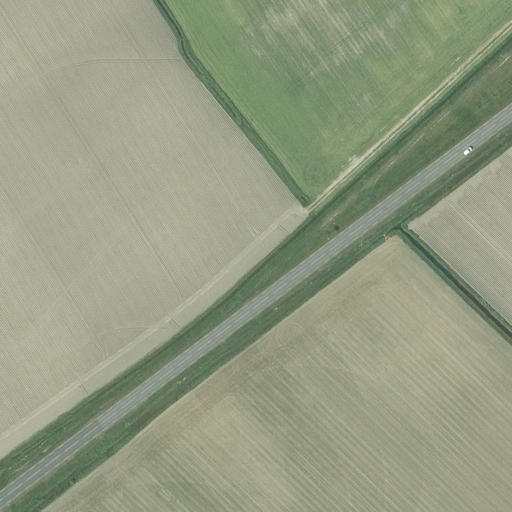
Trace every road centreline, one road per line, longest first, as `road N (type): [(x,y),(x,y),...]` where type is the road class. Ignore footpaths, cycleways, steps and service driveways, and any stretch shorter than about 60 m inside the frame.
road 1 (primary): [(511,111),(0,500)]
road 2 (track): [(305,211),(511,23)]
